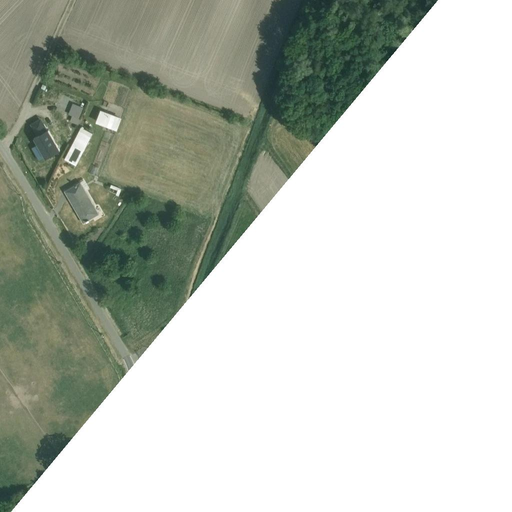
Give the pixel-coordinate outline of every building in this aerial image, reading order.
[(54,105),(70,112),(73,104),(74,100),(59,94),(54,105)] [(70,112),(69,115),(78,118),(79,119),(83,108),(82,108),(73,104),(70,112)] [(100,111),(96,122),(118,130),(122,119),(109,114),(110,110),(104,108),(103,112),(100,111)] [(72,116),(70,122),(78,126),(81,120),(72,116)] [(33,130),(44,124),(41,119),(31,125),(33,130)] [(44,124),(33,130),(37,137),(34,139),(37,145),(31,149),(39,161),(45,158),(46,159),(60,151),(48,130),(48,131),(44,124)] [(73,146),(66,159),(77,165),(83,151),(84,152),(93,134),(87,131),(80,128),(71,146),(73,146)] [(85,180),(65,192),(83,224),(89,220),(99,214),(86,191),(90,189),(85,180)]
